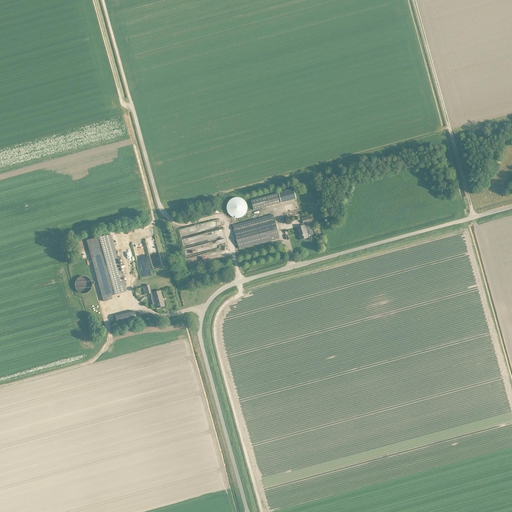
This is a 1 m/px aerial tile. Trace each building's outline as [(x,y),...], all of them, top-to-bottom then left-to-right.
[(253,209),(279,202),(276,193),(250,200),(253,209)] [(227,212),(228,214),(229,215),(231,216),(232,217),(234,217),(236,217),(237,217),(239,217),(241,216),(242,215),(244,214),(245,212),(245,211),(246,211),(246,209),(246,207),(246,205),(246,204),(245,202),(244,201),(242,199),(241,198),(239,197),(238,197),(236,197),(234,197),(232,198),(231,198),(229,199),(228,201),(227,202),(226,204),(226,205),(226,207),(226,209),(226,211),(227,212)] [(238,248),(278,238),(272,214),(232,225),(238,248)] [(185,225),(175,227),(177,236),(179,246),(180,246),(181,254),(193,251),(191,244),(206,241),(205,239),(198,240),(196,232),(187,234),(186,232),(196,230),(195,223),(185,225)] [(299,239),(307,237),(304,224),(295,226),(299,239)] [(150,230),(137,230),(127,234),(128,236),(128,241),(132,241),(138,239),(143,239),(146,238),(151,237),(151,231),(150,230)] [(109,295),(125,290),(109,233),(85,240),(102,300),(110,298),(109,295)] [(200,260),(218,255),(216,248),(198,253),(200,260)] [(160,263),(139,268),(141,275),(162,270),(160,263)] [(82,275),(80,275),(79,276),(78,276),(76,277),(75,278),(74,279),(73,280),(73,282),(73,283),(73,285),(73,286),(74,288),(74,289),(75,290),(76,291),(78,292),(79,293),(81,293),(82,293),(84,292),(85,292),(87,291),(88,290),(89,289),(89,288),(90,286),(90,285),(90,283),(90,282),(89,280),(88,279),(87,278),(86,277),(85,276),(83,276),(82,275)] [(155,308),(163,305),(159,290),(150,292),(152,296),(150,296),(151,304),(153,303),(155,308)] [(133,310),(113,315),(116,325),(136,320),(133,310)]
